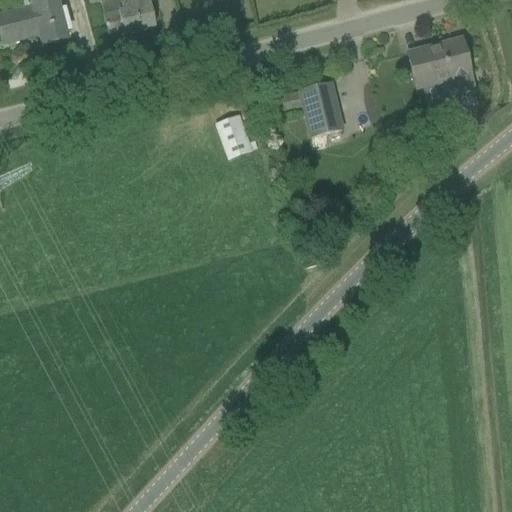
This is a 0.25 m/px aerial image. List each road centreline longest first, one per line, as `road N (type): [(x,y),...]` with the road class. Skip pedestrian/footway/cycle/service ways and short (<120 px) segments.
road 1 (tertiary): [(139,511),(397,236),(511,139)]
road 2 (unclassified): [(0,121),(455,2)]
road 3 (track): [(492,511),(456,185)]
